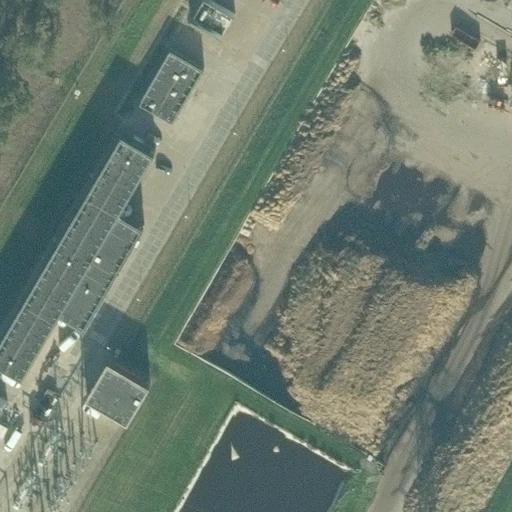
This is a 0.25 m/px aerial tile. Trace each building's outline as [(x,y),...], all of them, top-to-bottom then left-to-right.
[(227,3),(220,16),(238,25),(244,12),(227,3)] [(173,120),(204,67),(171,47),(140,101),(173,120)] [(0,337),(0,358),(23,372),(60,310),(85,325),(144,224),(119,210),(155,148),(123,128),(0,337)] [(128,419),(150,382),(109,358),(87,395),(128,419)] [(0,393),(0,430),(19,395),(4,387),(0,393)]
